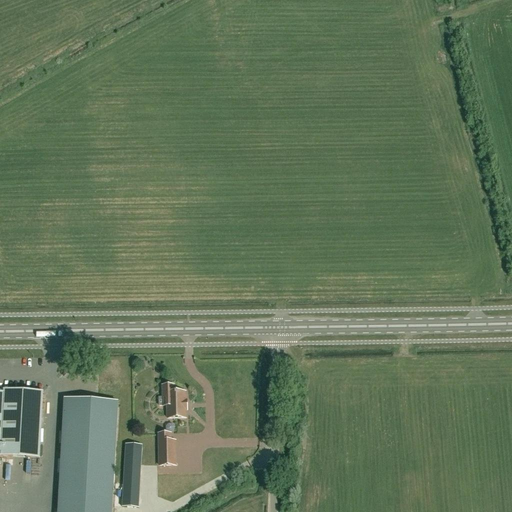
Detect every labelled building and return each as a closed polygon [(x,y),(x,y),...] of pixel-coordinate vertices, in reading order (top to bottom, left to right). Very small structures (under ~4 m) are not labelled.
[(163,387),(163,397),(159,397),(159,406),(168,406),(168,419),(186,418),(186,411),(187,411),(187,401),(186,401),(185,393),(174,394),(174,387),(163,387)] [(0,456),(39,459),(43,393),(4,391),(4,394),(0,393),(0,456)] [(112,511),(118,403),(65,400),(58,511),(112,511)] [(160,466),(176,466),(175,442),(171,442),(171,435),(159,435),(160,466)] [(138,508),(142,445),(125,444),(121,507),(138,508)] [(2,509),(2,511),(29,511),(29,503),(16,504),(17,508),(2,509)]
